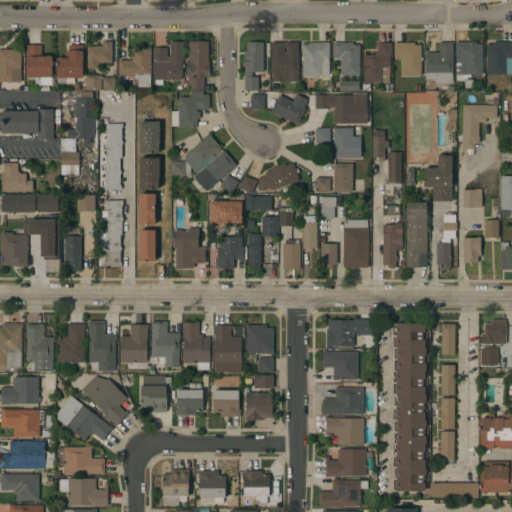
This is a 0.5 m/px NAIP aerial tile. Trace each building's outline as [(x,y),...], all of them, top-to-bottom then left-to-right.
[(112,62),(98,62),(98,70),(94,70),(94,69),(87,69),(87,46),(95,46),(103,46),(103,41),(112,41),(112,62)] [(208,41),(208,61),(208,78),(205,78),(205,77),(204,77),(204,90),(188,90),(188,78),(186,78),(186,59),(188,59),(188,41),(208,41)] [(182,63),(181,63),(181,65),(183,65),(183,70),(182,70),(182,80),(162,80),(162,85),(155,85),(155,80),(154,80),(154,62),(170,62),(170,61),(169,61),(169,56),(170,56),(170,42),(182,42),(182,63)] [(263,72),(252,72),(252,77),(258,77),(258,90),(244,90),(244,51),(247,51),(247,42),(263,42),(263,72)] [(271,42),(284,42),(284,43),(286,43),(286,42),(298,42),(298,55),(299,55),(299,74),(298,74),(298,81),(289,81),(289,83),(279,82),(279,81),(272,81),(272,74),(270,74),(271,42)] [(302,44),(303,44),(303,43),(308,43),(308,42),(329,42),(329,65),(331,65),(331,77),(321,77),(321,75),(302,75),(302,44)] [(359,75),(340,75),(340,58),(332,58),(332,42),(353,42),(353,45),(359,45),(359,75)] [(363,55),(374,55),(374,51),(377,51),(377,42),(391,42),(391,57),(382,57),(382,83),(363,83),(363,55)] [(453,83),(434,83),(434,79),(425,79),(425,55),(425,52),(439,52),(439,42),(453,42),(453,83)] [(482,75),(471,75),(471,77),(467,77),(467,79),(465,79),(457,79),(457,75),(455,75),(455,42),(476,42),(476,44),(482,44),(482,75)] [(486,44),(492,44),(492,42),(511,42),(511,58),(505,58),(505,75),(486,75),(486,44)] [(421,75),(402,75),(402,59),(394,59),(394,43),(414,43),(414,45),(421,45),(421,75)] [(26,78),(26,45),(41,45),(41,54),(44,54),(44,56),(52,56),(52,78),(26,78)] [(57,84),(57,78),(57,58),(64,58),(64,51),(68,51),(68,45),(83,45),(83,78),(74,78),(74,84),(57,84)] [(151,74),(150,74),(150,87),(138,87),(138,79),(134,79),(134,76),(118,76),(118,60),(131,60),(131,48),(151,48),(151,74)] [(166,48),(166,61),(153,61),(153,48),(166,48)] [(0,49),(21,49),(21,70),(20,70),(20,82),(0,82),(0,49)] [(86,90),(86,75),(101,75),(101,90),(86,90)] [(102,77),(115,77),(115,91),(102,91),(102,77)] [(476,87),(464,87),(465,79),(467,79),(476,80),(476,87)] [(320,88),(320,80),(331,81),(331,88),(320,88)] [(359,81),(359,91),(339,91),(339,81),(359,81)] [(209,109),(197,109),(197,111),(200,111),(200,119),(197,119),(197,127),(178,127),(178,126),(171,126),(171,111),(177,111),(177,97),(190,97),(190,92),(203,91),(203,94),(209,94),(209,109)] [(93,119),(89,119),(89,129),(89,134),(88,137),(90,137),(90,143),(83,143),(83,139),(67,138),(67,129),(75,129),(75,123),(74,123),(74,111),(76,111),(77,98),(80,98),(80,92),(92,92),(92,99),(94,99),(93,119)] [(352,95),(352,93),(366,93),(366,123),(333,123),(333,108),(329,108),(329,109),(308,109),(308,95),(352,95)] [(250,109),(250,94),(264,94),(264,109),(250,109)] [(271,112),(279,94),(292,101),(296,94),(308,100),(304,107),(306,108),(298,125),(271,112)] [(462,104),(496,105),(496,118),(486,118),(486,122),(479,122),(478,136),(479,136),(479,143),(478,143),(478,144),(475,143),(474,149),(473,149),(473,154),(466,154),(466,149),(461,149),(462,104)] [(37,110),(37,109),(53,109),(53,140),(37,140),(37,133),(1,133),(1,127),(0,127),(0,117),(1,117),(1,111),(37,110)] [(139,154),(140,122),(159,122),(159,154),(139,154)] [(122,123),(122,128),(121,128),(122,141),(123,141),(123,145),(122,145),(122,158),(120,158),(120,170),(121,170),(121,174),(120,174),(120,185),(121,185),(121,190),(104,190),(104,185),(105,185),(105,174),(104,174),(104,170),(105,170),(105,156),(107,156),(107,144),(106,144),(106,140),(107,140),(107,128),(105,128),(105,124),(122,123)] [(330,128),(330,143),(315,143),(315,128),(330,128)] [(333,158),(333,128),(352,128),(352,136),(361,136),(360,158),(333,158)] [(372,136),(372,130),(384,130),(384,140),(389,141),(388,148),(384,148),(384,157),(380,157),(380,161),(374,161),(374,157),(372,157),(372,136)] [(209,133),(221,148),(194,171),(187,163),(188,162),(184,157),(186,153),(209,133)] [(202,171),(201,170),(224,150),(236,165),(213,184),(213,183),(205,190),(194,177),(202,171)] [(79,152),(79,165),(78,165),(78,175),(60,175),(60,152),(79,152)] [(401,183),(388,183),(387,152),(401,152),(401,183)] [(452,201),(432,201),(432,186),(424,186),(423,168),(438,168),(437,155),(439,155),(451,154),(452,201)] [(157,189),(139,189),(139,158),(157,158),(157,189)] [(185,161),(185,175),(171,175),(171,161),(185,161)] [(1,171),(3,171),(3,166),(6,166),(6,163),(18,163),(18,171),(19,171),(19,173),(26,173),(26,181),(32,181),(32,192),(1,191),(1,171)] [(270,190),(270,188),(261,191),(257,178),(266,175),(265,173),(270,171),(269,168),(285,163),(286,165),(293,163),(294,168),(297,168),(299,173),(296,174),(299,181),(270,190)] [(352,163),(352,192),(333,192),(333,163),(352,163)] [(407,172),(415,172),(414,187),(406,187),(407,172)] [(238,181),(231,193),(220,186),(226,174),(238,181)] [(257,180),(251,193),(239,188),(244,175),(257,180)] [(501,176),(511,176),(511,216),(511,209),(501,209),(501,176)] [(330,177),(329,192),(315,192),(315,177),(330,177)] [(463,190),(474,190),(474,188),(481,188),(481,208),(463,208),(463,190)] [(37,212),(37,208),(35,208),(35,212),(1,212),(1,195),(19,195),(19,194),(22,194),(22,195),(42,195),(42,194),(45,194),(45,195),(58,195),(58,212),(37,212)] [(94,211),(77,211),(78,194),(94,195),(94,211)] [(155,215),(154,215),(154,226),(138,226),(138,194),(155,194),(155,215)] [(278,207),(268,207),(268,211),(256,211),(256,209),(245,210),(245,194),(250,194),(250,197),(264,197),(264,194),(278,194),(278,207)] [(335,206),(334,206),(334,219),(321,219),(321,206),(318,206),(318,196),(321,196),(321,197),(335,197),(335,206)] [(121,200),(122,235),(120,235),(120,247),(121,247),(121,250),(120,250),(120,262),(121,262),(121,267),(104,267),(104,262),(106,262),(106,251),(104,251),(104,246),(106,246),(106,232),(107,232),(107,205),(106,205),(106,200),(121,200)] [(406,202),(407,202),(407,200),(411,200),(411,202),(426,202),(426,213),(427,213),(427,268),(405,267),(406,202)] [(242,201),(242,223),(236,223),(236,228),(229,228),(229,223),(209,223),(209,201),(242,201)] [(294,207),(294,220),(292,220),(292,226),(279,226),(279,212),(279,207),(294,207)] [(51,214),(51,229),(33,228),(33,214),(51,214)] [(315,222),(316,222),(317,248),(312,248),(312,251),(307,252),(307,248),(302,249),(302,223),(303,223),(303,216),(315,215),(315,222)] [(450,268),(439,268),(439,264),(436,264),(436,242),(441,242),(441,238),(443,238),(443,222),(444,222),(444,215),(455,215),(455,222),(456,222),(456,230),(455,230),(455,238),(449,238),(449,242),(450,242),(450,268)] [(261,236),(261,223),(262,223),(262,216),(277,216),(277,223),(278,223),(278,236),(261,236)] [(367,219),(367,227),(368,227),(368,267),(343,267),(343,227),(344,227),(344,220),(367,219)] [(498,238),(485,238),(484,220),(498,219),(498,238)] [(382,245),(380,245),(380,240),(382,240),(382,233),(386,233),(386,224),(395,224),(395,222),(402,222),(402,245),(398,245),(398,253),(396,253),(396,267),(388,267),(388,263),(382,263),(382,245)] [(0,232),(13,232),(13,227),(24,227),(24,232),(26,232),(26,234),(27,234),(27,249),(29,249),(29,254),(27,254),(27,266),(11,266),(11,265),(0,265),(0,232)] [(193,263),(193,268),(179,268),(179,269),(175,269),(175,247),(173,247),(173,231),(186,231),(187,228),(198,228),(198,247),(205,247),(205,263),(193,263)] [(51,231),(51,245),(33,244),(33,231),(51,231)] [(156,231),(156,261),(138,261),(139,231),(156,231)] [(260,265),(259,265),(259,269),(249,269),(249,265),(247,265),(247,246),(244,246),(244,243),(248,243),(248,234),(260,234),(260,265)] [(80,269),(72,269),(72,267),(64,267),(64,259),(61,259),(61,255),(64,255),(64,236),(80,236),(80,269)] [(242,237),(242,246),(243,246),(243,260),(233,260),(233,269),(216,269),(217,246),(220,246),(220,237),(242,237)] [(480,256),(477,256),(477,262),(463,263),(463,257),(462,257),(462,255),(463,255),(463,245),(462,245),(462,242),(463,242),(463,237),(480,237),(480,256)] [(300,269),(282,269),(282,244),(285,244),(285,239),(298,239),(298,244),(300,244),(300,269)] [(500,242),(508,242),(508,246),(511,246),(511,269),(500,269),(500,242)] [(337,264),(333,264),(333,268),(325,268),(325,264),(320,264),(320,243),(337,243),(337,264)] [(49,252),(49,246),(52,246),(52,245),(59,245),(58,253),(60,253),(59,266),(46,266),(48,252),(49,252)] [(352,320),(352,319),(372,319),(372,321),(376,321),(376,333),(372,333),(372,335),(354,335),(353,347),(326,347),(326,329),(328,329),(328,320),(352,320)] [(88,325),(88,321),(104,321),(104,334),(116,334),(116,339),(115,339),(115,371),(97,371),(97,362),(88,362),(88,325)] [(164,367),(164,363),(158,363),(158,357),(157,357),(157,363),(149,363),(149,357),(151,357),(151,325),(150,325),(150,321),(167,321),(166,333),(180,333),(180,337),(179,337),(179,367),(164,367)] [(209,363),(209,370),(197,370),(197,363),(182,363),(183,326),(182,326),(182,321),(187,321),(187,323),(197,323),(197,321),(199,321),(199,334),(202,334),(202,337),(210,337),(209,363)] [(494,354),(494,368),(477,368),(478,348),(491,348),(491,347),(479,347),(479,344),(477,344),(477,336),(481,336),(481,329),(484,329),(484,324),(493,324),(493,321),(505,321),(505,324),(506,324),(505,343),(504,346),(504,348),(504,352),(502,354),(494,354)] [(0,326),(1,326),(1,323),(22,323),(22,328),(21,328),(21,335),(22,335),(22,337),(21,337),(21,368),(13,368),(13,370),(9,370),(0,370),(0,326)] [(26,372),(26,329),(25,329),(25,324),(38,324),(38,323),(43,324),(43,332),(42,337),(54,337),(54,341),(53,341),(52,372),(26,372)] [(396,491),(396,479),(397,479),(397,467),(396,467),(396,444),(397,444),(397,420),(396,420),(396,409),(397,409),(397,394),(396,394),(396,371),(397,371),(397,348),(396,348),(396,323),(424,323),(425,332),(423,332),(423,339),(424,339),(424,347),(425,347),(426,356),(424,356),(424,363),(425,363),(425,371),(424,371),(424,379),(423,379),(423,386),(425,386),(425,394),(425,402),(424,402),(424,412),(424,420),(425,420),(425,428),(424,428),(424,436),(425,436),(425,444),(424,444),(424,452),(423,452),(423,459),(424,459),(424,467),(425,467),(425,475),(424,475),(424,479),(423,479),(423,480),(421,480),(421,482),(425,482),(425,491),(396,491)] [(454,354),(441,354),(441,323),(454,324),(454,354)] [(85,324),(84,329),(83,362),(56,362),(57,344),(56,344),(56,338),(63,339),(63,336),(67,336),(67,324),(85,324)] [(147,324),(147,328),(146,369),(127,368),(127,362),(120,362),(120,336),(130,336),(130,324),(147,324)] [(266,325),(266,328),(273,328),(273,354),(266,354),(266,353),(246,353),(246,331),(245,331),(245,324),(266,325)] [(234,325),(234,329),(230,329),(230,337),(241,337),(241,373),(214,373),(214,329),(214,325),(234,325)] [(321,350),(326,350),(326,351),(357,351),(357,379),(338,379),(338,380),(332,380),(333,367),(321,367),(321,350)] [(273,372),(268,372),(257,372),(257,357),(269,357),(273,357),(273,372)] [(454,395),(440,395),(441,364),(454,364),(454,395)] [(54,389),(43,389),(43,373),(54,373),(54,389)] [(164,375),(164,377),(170,377),(170,387),(166,387),(166,409),(166,412),(149,412),(149,408),(141,408),(141,386),(142,386),(142,376),(164,375)] [(273,375),(273,388),(257,388),(257,375),(273,375)] [(126,398),(119,406),(124,412),(127,409),(130,412),(115,426),(113,423),(81,389),(95,376),(108,379),(126,398)] [(38,377),(38,397),(40,397),(40,401),(38,401),(38,404),(4,403),(4,405),(0,404),(0,387),(12,387),(12,377),(38,377)] [(363,414),(327,414),(327,415),(322,415),(322,399),(335,399),(335,387),(340,387),(363,387),(363,414)] [(202,389),(202,412),(195,412),(195,415),(175,415),(175,410),(177,410),(177,390),(202,389)] [(239,390),(239,409),(240,409),(240,416),(220,416),(220,412),(213,412),(213,390),(239,390)] [(272,392),(272,418),(263,418),(263,420),(244,420),(244,415),(245,415),(245,392),(272,392)] [(70,396),(109,426),(109,425),(112,427),(102,440),(92,433),(90,436),(88,434),(84,440),(56,418),(56,413),(70,396)] [(440,398),(454,398),(454,428),(440,428),(440,398)] [(5,408),(5,409),(46,410),(46,424),(39,424),(39,436),(18,436),(18,437),(13,437),(13,426),(8,426),(8,427),(0,427),(0,422),(1,422),(1,408),(5,408)] [(511,448),(480,448),(480,418),(488,418),(488,413),(493,413),(493,418),(501,418),(501,413),(511,413),(511,418),(511,448)] [(329,417),(329,419),(363,418),(363,444),(337,445),(337,434),(326,435),(325,417),(329,417)] [(45,441),(45,439),(42,439),(42,430),(53,430),(53,438),(46,438),(46,439),(51,439),(51,454),(44,454),(44,469),(0,469),(0,454),(9,454),(9,441),(45,441)] [(454,462),(440,461),(440,431),(454,431),(454,462)] [(104,475),(99,475),(99,473),(63,473),(63,467),(57,467),(57,447),(85,447),(85,446),(91,446),(91,458),(104,458),(104,475)] [(366,476),(329,476),(325,476),(325,456),(329,456),(329,460),(337,460),(337,448),(366,449),(366,476)] [(511,492),(480,492),(480,472),(483,472),(483,461),(508,461),(508,472),(511,472),(510,461),(511,461),(511,492)] [(188,469),(188,496),(186,496),(186,502),(178,502),(178,506),(162,506),(162,473),(171,473),(171,469),(188,469)] [(262,470),(262,474),(269,474),(269,496),(267,496),(267,503),(256,503),(256,495),(253,495),(253,497),(245,497),(245,496),(243,496),(243,470),(262,470)] [(218,475),(225,475),(225,488),(225,497),(223,497),(223,503),(214,503),(214,497),(199,497),(199,478),(198,478),(198,471),(218,471),(218,475)] [(0,473),(5,473),(39,474),(38,500),(19,500),(19,501),(16,501),(16,494),(13,494),(13,490),(0,490),(0,473)] [(95,478),(95,489),(104,489),(104,486),(107,486),(107,506),(104,506),(104,505),(67,505),(67,492),(59,492),(59,479),(67,479),(67,478),(95,478)] [(324,506),(324,507),(319,507),(319,491),(332,491),(332,479),(337,479),(337,480),(360,480),(360,481),(367,481),(367,489),(360,489),(360,506),(324,506)] [(477,483),(477,497),(429,497),(429,482),(477,483)]
